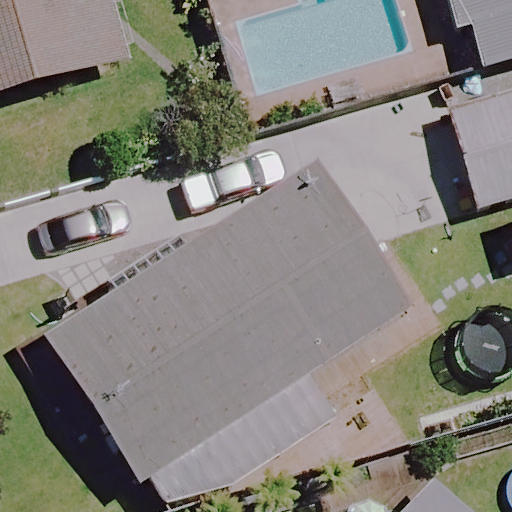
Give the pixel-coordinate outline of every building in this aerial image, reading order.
[(94,0),(0,0),(0,108),(116,74),(94,0)] [(511,76),(511,0),(424,0),(437,47),(449,44),(461,90),(511,76)] [(511,208),(511,104),(435,126),(451,184),(462,223),(511,208)] [(393,323),(300,180),(31,356),(124,498),(393,323)] [(448,511),(421,485),(393,511),(448,511)]
